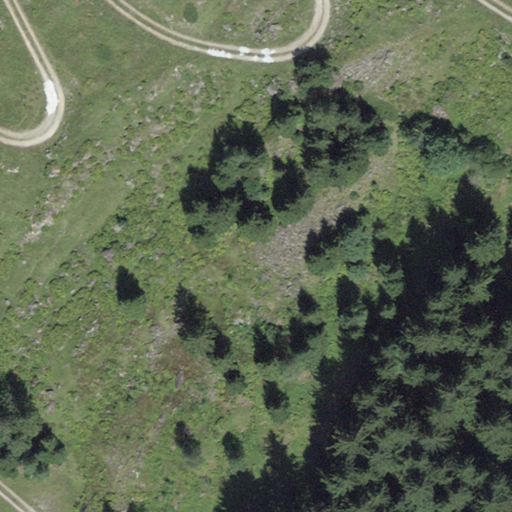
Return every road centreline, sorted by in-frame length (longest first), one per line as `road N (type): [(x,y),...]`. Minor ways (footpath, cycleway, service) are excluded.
road 1 (track): [(112,0),(169,36),(281,57),(314,33),(322,0)]
road 2 (track): [(0,135),(25,141),(43,133),(57,111),(50,77),(8,0)]
